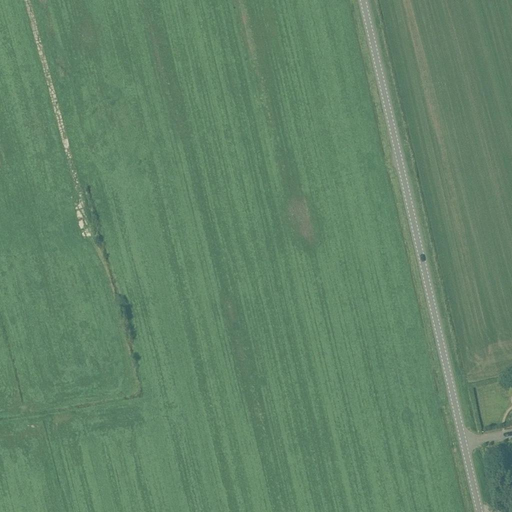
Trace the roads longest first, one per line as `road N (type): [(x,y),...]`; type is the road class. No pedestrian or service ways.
road 1 (tertiary): [(476,511),(361,0)]
road 2 (track): [(24,0),(85,232)]
